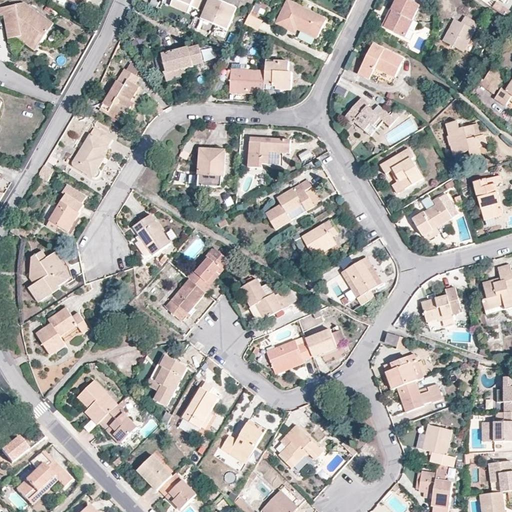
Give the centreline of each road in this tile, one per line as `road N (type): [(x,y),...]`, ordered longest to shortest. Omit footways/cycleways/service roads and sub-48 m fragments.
road 1 (residential): [(105,254),(103,215),(171,118),(311,115)]
road 2 (residential): [(0,227),(120,0)]
road 3 (residential): [(136,511),(29,401),(0,352)]
road 4 (residential): [(311,115),(417,264)]
road 5 (residential): [(339,502),(373,493),(394,462),(369,393),(351,372)]
road 6 (residential): [(222,332),(235,364),(283,400),(351,372)]
road 7 (residential): [(311,115),(367,0)]
road 8 (residential): [(351,372),(417,264)]
